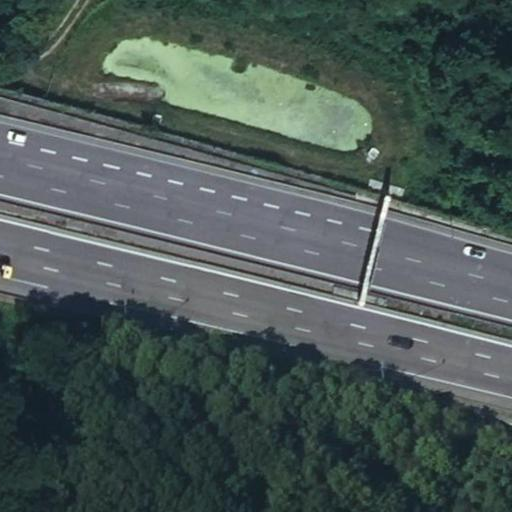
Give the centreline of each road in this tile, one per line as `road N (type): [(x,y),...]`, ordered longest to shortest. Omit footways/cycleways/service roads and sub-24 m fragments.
road 1 (motorway): [(511,296),(0,172)]
road 2 (motorway): [(0,253),(511,376)]
